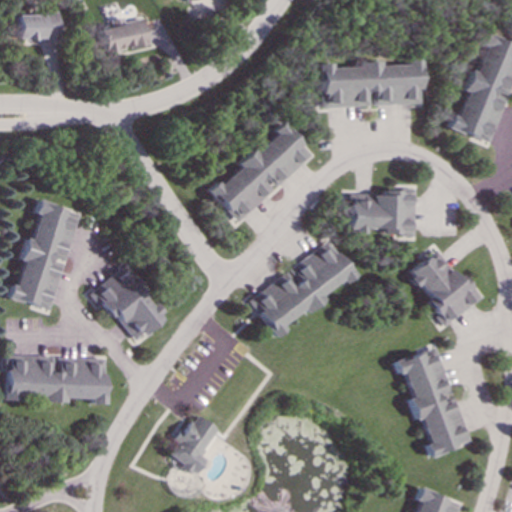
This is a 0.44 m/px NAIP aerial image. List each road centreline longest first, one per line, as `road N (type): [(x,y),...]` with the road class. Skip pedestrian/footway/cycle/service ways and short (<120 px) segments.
road 1 (residential): [(227,284),(343,164),(394,154),(448,180),(488,234),(509,309),(511,377),(482,511)]
road 2 (residential): [(55,113),(133,111),(177,95),(230,60),(279,0)]
road 3 (residential): [(96,476),(155,373),(227,284)]
road 4 (residential): [(227,284),(110,113)]
road 5 (residential): [(510,323),(462,342),(457,365),(479,420),(503,431)]
